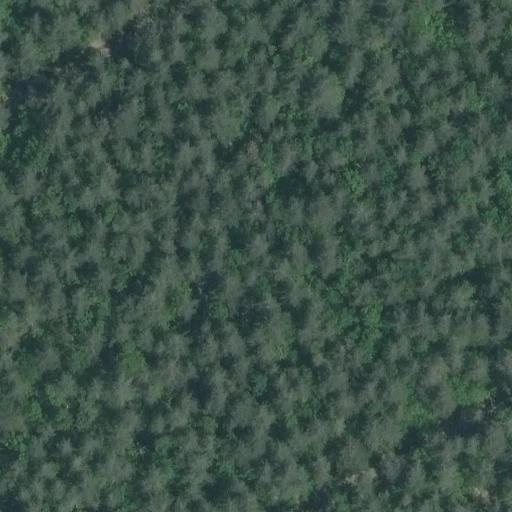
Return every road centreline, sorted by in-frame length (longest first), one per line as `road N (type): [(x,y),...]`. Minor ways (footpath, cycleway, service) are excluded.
road 1 (track): [(313,511),(511,400)]
road 2 (track): [(194,0),(0,107)]
